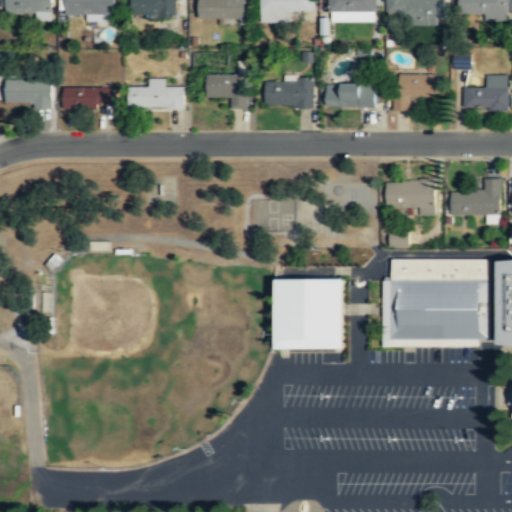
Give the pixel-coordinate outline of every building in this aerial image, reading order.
[(52,0),(7,0),(7,13),(52,13),(52,0)] [(115,14),(115,0),(66,0),(66,14),(115,14)] [(132,0),(132,16),(176,16),(176,0),(132,0)] [(245,0),(199,0),(199,18),(245,18),(245,0)] [(314,11),(314,0),(261,0),(261,11),(314,11)] [(328,0),(328,13),(377,13),(377,0),(328,0)] [(445,0),(388,0),(388,25),(445,25),(445,0)] [(507,0),(459,0),(459,15),(507,15),(507,0)] [(246,73),(207,73),(207,96),(229,96),(229,107),(246,107),(246,73)] [(394,75),(394,110),(410,110),(411,97),(439,97),(439,75),(394,75)] [(463,109),(507,110),(508,78),(487,77),(487,88),(464,88),(463,109)] [(314,107),(314,78),(265,78),(265,107),(314,107)] [(130,87),(130,107),(184,107),(184,87),(165,87),(165,79),(149,79),(149,87),(130,87)] [(51,109),(51,80),(7,80),(7,102),(34,102),(34,109),(51,109)] [(326,107),(377,107),(377,83),(326,83),(326,107)] [(64,107),(114,107),(114,87),(64,87),(64,107)] [(483,178),(483,192),(451,192),(451,217),(501,217),(501,178),(483,178)] [(419,209),(419,216),(436,216),(436,188),(427,188),(426,181),(385,182),(386,209),(419,209)] [(389,247),(409,247),(409,231),(389,231),(389,247)] [(383,346),(489,346),(489,259),(392,259),(392,279),(383,279),(383,346)] [(511,261),(495,261),(495,346),(511,346),(511,261)] [(341,279),(273,279),(273,350),(341,350),(341,279)]
